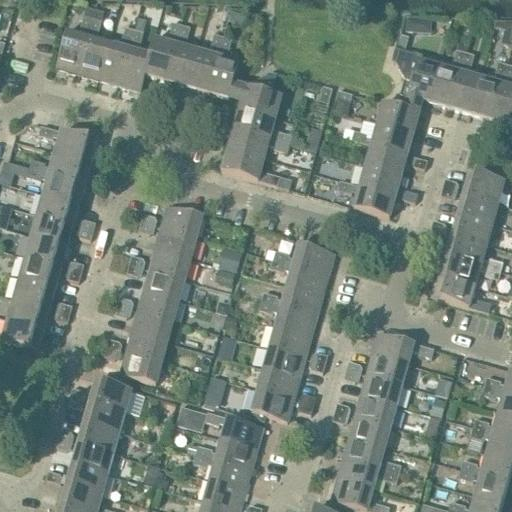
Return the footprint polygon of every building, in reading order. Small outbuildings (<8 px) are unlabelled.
[(76,78),(92,22),(83,20),(79,34),(82,35),(81,41),(65,36),(55,72),(76,78)] [(76,78),(97,84),(108,48),(93,44),(95,38),(97,38),(101,25),(92,22),(76,78)] [(144,79),(145,79),(165,85),(181,29),(172,27),(168,41),(171,41),(169,48),(166,47),(153,43),(149,59),(150,59),(144,79)] [(165,85),(186,91),(196,55),(182,51),(184,44),(186,45),(190,32),(181,29),(165,85)] [(97,84),(118,89),(134,34),(125,31),(121,45),(124,46),(122,52),(108,48),(97,84)] [(118,89),(140,96),(145,79),(144,79),(150,59),(149,59),(136,55),(137,50),(139,51),(143,36),(134,34),(118,89)] [(399,37),(391,65),(395,66),(405,82),(404,82),(399,97),(407,99),(404,108),(403,112),(419,117),(420,112),(422,104),(428,106),(439,70),(426,66),(428,60),(413,56),(413,57),(404,54),(408,40),(399,37)] [(186,91),(206,96),(222,41),(213,39),(210,53),(212,53),(210,59),(196,55),(186,91)] [(228,103),(233,87),(235,77),(238,67),(224,63),(225,57),(227,57),(231,44),(222,41),(206,96),(228,103)] [(428,106),(449,111),(465,56),(456,54),(452,68),(454,69),(454,72),(451,71),(451,73),(439,70),(428,106)] [(449,111),(470,118),(480,81),(468,78),(468,77),(466,77),(468,72),(470,73),(474,59),(465,56),(449,111)] [(492,84),(492,85),(480,81),(470,118),(490,123),(506,68),(498,65),(494,80),(496,81),(495,85),(492,84)] [(490,123),(511,129),(511,125),(511,90),(510,90),(510,89),(507,89),(509,84),(511,84),(511,81),(511,69),(506,68),(490,123)] [(254,93),(245,91),(240,89),(233,87),(228,103),(235,105),(241,106),(239,113),(275,123),(281,101),(273,99),(277,85),(266,82),(256,85),(254,93)] [(328,107),(332,93),(323,90),(319,105),(328,107)] [(352,98),(338,94),(335,103),(349,107),(352,98)] [(413,138),(419,117),(403,112),(383,106),(377,128),(413,138)] [(239,113),(233,133),(289,148),(292,140),(277,136),(277,138),(271,136),(275,123),(239,113)] [(407,159),(413,138),(377,128),(372,142),(368,141),(369,139),(353,134),(351,143),(371,149),(370,149),(407,159)] [(96,146),(40,130),(37,140),(53,144),(53,141),(58,142),(57,145),(54,157),(90,167),(96,146)] [(233,133),(227,153),(263,163),(268,149),(273,150),(273,153),(287,157),(289,148),(233,133)] [(401,180),(407,159),(370,149),(371,149),(365,170),(401,180)] [(227,153),(221,176),(257,186),(257,185),(277,191),(280,181),(266,177),(265,179),(259,178),(263,163),(227,153)] [(309,169),(312,158),(305,156),(302,167),(309,169)] [(84,188),(90,167),(54,157),(50,171),(45,170),(46,167),(31,163),(29,172),(84,188)] [(427,164),(413,161),(413,160),(411,167),(413,170),(424,173),(427,164)] [(395,200),(401,180),(365,170),(359,190),(395,200)] [(79,209),(84,188),(29,172),(26,182),(41,186),(42,183),(46,184),(42,199),(79,209)] [(504,186),(468,176),(462,198),(498,208),(504,186)] [(442,192),(457,196),(458,190),(456,187),(444,183),(442,192)] [(389,222),(395,200),(359,190),(339,184),(337,193),(352,198),(352,196),(357,197),(353,212),(389,222)] [(457,196),(442,192),(439,200),(452,204),(455,201),(457,196)] [(401,203),(415,207),(417,198),(407,195),(402,197),(401,203)] [(462,198),(456,218),(492,229),(498,208),(462,198)] [(42,199),(36,220),(73,230),(79,209),(42,199)] [(167,211),(161,229),(161,232),(196,242),(202,221),(167,211)] [(141,227),(155,231),(157,225),(155,221),(143,218),(141,227)] [(456,218),(450,239),(486,250),(492,229),(456,218)] [(67,252),(73,230),(36,220),(30,241),(67,252)] [(78,232),(92,236),(94,226),(84,224),(79,226),(78,232)] [(430,234),(444,238),(446,231),(445,228),(432,224),(430,234)] [(155,231),(141,227),(138,235),(150,239),(154,236),(155,231)] [(92,236),(78,232),(76,237),(78,241),(89,244),(92,236)] [(190,263),(196,242),(161,232),(155,252),(190,263)] [(450,239),(445,260),(500,276),(503,267),(488,263),(488,265),(482,264),(483,261),(486,250),(450,239)] [(30,241),(24,262),(61,272),(67,252),(30,241)] [(334,258),(298,248),(295,260),(294,263),(289,262),(289,259),(275,255),(272,264),(328,280),(334,258)] [(185,284),(190,263),(155,252),(149,274),(185,284)] [(129,269),(143,273),(145,268),(143,263),(132,259),(129,269)] [(445,260),(439,281),(475,292),(478,279),(498,284),(500,276),(445,260)] [(55,293),(61,272),(24,262),(19,283),(55,293)] [(322,300),(328,280),(272,264),(270,273),(284,277),(285,275),(290,276),(286,290),(322,300)] [(66,273),(80,277),(83,269),(72,265),(68,267),(66,273)] [(143,273),(129,269),(126,278),(138,281),(142,279),(143,273)] [(80,277),(66,273),(64,279),(66,283),(77,286),(80,277)] [(179,305),(185,284),(149,274),(143,294),(179,305)] [(432,303),(469,313),(469,312),(488,318),(491,309),(471,303),(475,292),(439,281),(432,303)] [(49,314),(55,293),(19,283),(13,303),(49,314)] [(317,321),(322,300),(286,290),(282,302),(282,304),(277,303),(277,300),(263,296),(261,305),(317,321)] [(173,326),(179,305),(143,294),(137,315),(173,326)] [(117,310),(131,314),(133,309),(131,304),(120,301),(117,310)] [(43,335),(49,314),(13,303),(7,324),(43,335)] [(311,342),(317,321),(261,305),(258,314),(273,318),(274,316),(279,318),(275,331),(311,342)] [(55,315),(68,319),(71,310),(61,307),(56,309),(55,315)] [(131,314),(117,310),(115,319),(126,322),(130,320),(131,314)] [(68,319),(55,315),(53,320),(55,325),(66,328),(68,319)] [(167,347),(173,326),(137,315),(131,336),(167,347)] [(37,356),(43,335),(7,324),(4,336),(3,338),(0,337),(0,345),(1,346),(37,356)] [(275,331),(269,352),(305,362),(311,342),(275,331)] [(161,367),(167,347),(131,336),(125,357),(161,367)] [(434,353),(414,347),(378,337),(372,359),(408,369),(412,355),(417,357),(416,359),(431,363),(434,353)] [(106,352),(119,356),(121,350),(119,346),(108,343),(106,352)] [(119,356),(106,352),(103,360),(114,364),(118,361),(119,356)] [(299,383),(305,362),(269,352),(263,373),(299,383)] [(310,365),(324,369),(327,359),(315,356),(311,359),(310,365)] [(119,379),(134,383),(155,389),(161,367),(125,357),(119,379)] [(372,359),(366,380),(402,390),(408,369),(372,359)] [(324,369),(310,365),(308,370),(310,374),(322,377),(324,369)] [(346,374),(360,378),(362,373),(359,369),(348,366),(346,374)] [(263,373),(257,394),(293,404),(299,383),(263,373)] [(360,378),(346,374),(343,383),(354,386),(359,384),(360,378)] [(511,375),(509,375),(505,390),(500,388),(501,386),(486,382),(484,391),(511,398),(511,375)] [(366,380),(360,401),(396,411),(402,390),(366,380)] [(131,395),(95,385),(89,406),(125,417),(131,395)] [(511,420),(511,398),(484,391),(481,399),(496,403),(496,401),(501,402),(500,405),(497,416),(511,420)] [(69,400),(84,404),(85,399),(83,395),(72,392),(69,400)] [(257,394),(251,416),(271,421),(287,426),(293,404),(257,394)] [(298,406),(312,410),(315,400),(304,397),(300,401),(298,406)] [(84,404),(69,400),(67,409),(78,412),(83,409),(84,404)] [(360,401),(354,422),(390,432),(396,411),(360,401)] [(434,402),(430,418),(442,421),(446,405),(434,402)] [(89,406),(83,427),(119,438),(125,417),(89,406)] [(312,410),(298,406),(297,411),(299,416),(310,419),(312,410)] [(334,416),(348,420),(350,414),(348,410),(337,407),(334,416)] [(181,409),(176,431),(182,432),(183,426),(181,425),(183,417),(188,418),(190,411),(181,409)] [(263,431),(227,421),(226,422),(206,416),(204,426),(219,430),(219,428),(225,429),(221,444),(257,454),(263,431)] [(348,420),(334,416),(331,425),(342,428),(347,426),(348,420)] [(474,423),(472,432),(511,442),(511,420),(497,417),(494,429),(493,431),(488,430),(489,427),(474,423)] [(430,420),(427,429),(437,431),(439,423),(430,420)] [(354,422),(348,443),(384,453),(390,432),(354,422)] [(83,427),(77,448),(113,459),(119,438),(83,427)] [(511,442),(472,432),(469,441),(484,445),(484,442),(490,444),(489,446),(485,458),(511,466),(511,442)] [(58,442),(72,446),(74,440),(72,436),(60,433),(58,442)] [(72,446),(58,442),(55,451),(66,454),(71,452),(72,446)] [(348,443),(342,463),(398,479),(400,470),(386,466),(386,468),(380,466),(381,465),(384,453),(348,443)] [(197,450),(195,458),(251,474),(257,454),(221,444),(217,455),(217,458),(212,456),(212,454),(197,450)] [(77,448),(72,469),(108,479),(113,459),(77,448)] [(195,458),(192,468),(207,472),(208,469),(213,471),(213,473),(209,485),(245,495),(251,474),(195,458)] [(511,488),(511,466),(485,458),(482,471),(481,473),(477,471),(477,469),(462,465),(460,473),(511,488)] [(342,463),(336,484),(372,494),(375,482),(376,480),(382,481),(382,484),(395,488),(398,479),(342,463)] [(72,469),(66,489),(102,500),(108,479),(72,469)] [(509,511),(511,501),(511,488),(460,473),(457,483),(472,487),(473,484),(478,485),(474,500),(509,511)] [(46,484),(60,488),(62,481),(60,478),(48,475),(46,484)] [(336,484),(330,505),(354,511),(388,511),(375,508),(374,510),(368,508),(372,494),(336,484)] [(209,485),(203,506),(226,511),(240,511),(245,495),(209,485)] [(66,489),(60,511),(64,511),(98,511),(99,511),(102,500),(66,489)] [(509,511),(474,500),(470,511),(465,511),(466,511),(451,507),(449,511),(509,511)]
